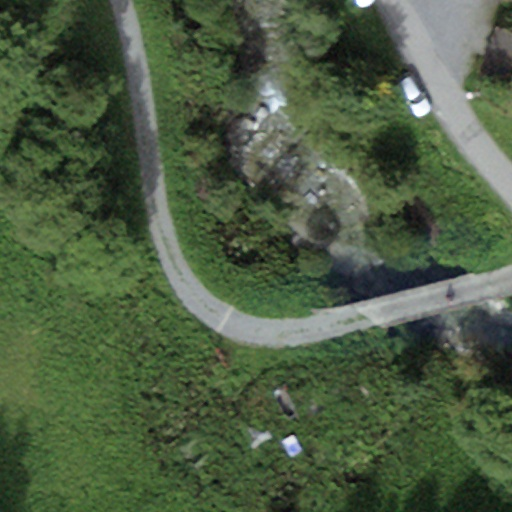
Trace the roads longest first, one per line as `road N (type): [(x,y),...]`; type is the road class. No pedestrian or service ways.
road 1 (track): [(121,0),(138,61),(157,214),(171,260),(210,311),(272,329),(308,328),(511,277)]
road 2 (track): [(511,182),(416,51),(394,0)]
